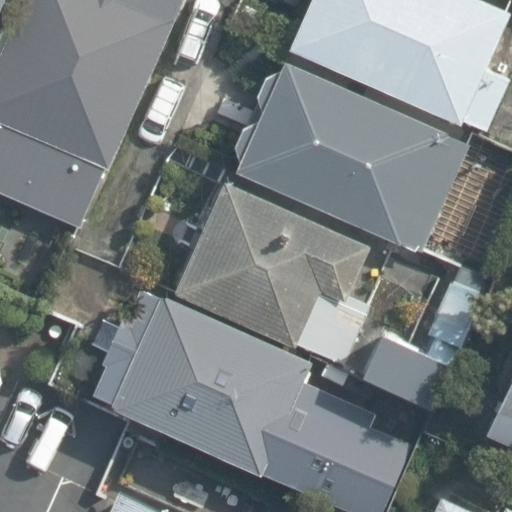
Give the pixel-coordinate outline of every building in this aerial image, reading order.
[(0,0),(0,26),(11,0),(0,0)] [(176,0),(18,0),(0,41),(0,161),(48,183),(42,196),(81,214),(176,0)] [(511,14),(511,5),(498,0),(312,0),(294,43),(491,126),(511,76),(511,64),(494,57),(511,14)] [(452,125),(283,58),(264,70),(257,90),(260,100),(254,122),(238,127),(236,141),(238,164),(402,238),(452,125)] [(376,241),(217,170),(166,283),(342,362),(371,298),(354,291),(376,241)] [(487,300),(402,262),(351,378),(435,416),(487,300)] [(313,358),(150,285),(98,400),(223,456),(227,448),(337,498),(355,458),(307,436),(326,394),(319,391),(326,375),(309,367),(313,358)] [(511,371),(486,435),(511,445),(511,371)] [(184,511),(117,483),(104,511),(184,511)] [(511,511),(511,510),(444,485),(432,511),(511,511)]
